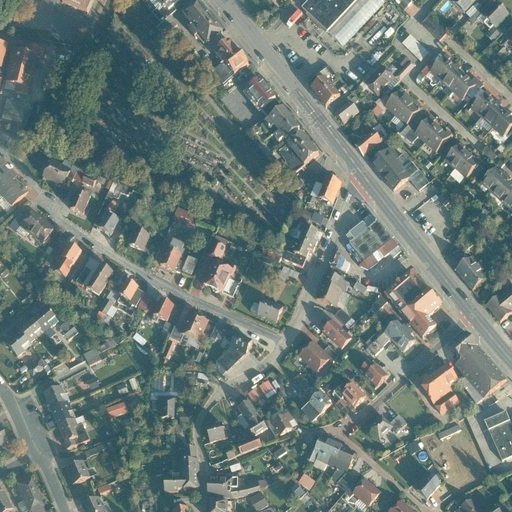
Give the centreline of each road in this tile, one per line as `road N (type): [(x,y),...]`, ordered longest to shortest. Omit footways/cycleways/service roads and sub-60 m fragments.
road 1 (residential): [(46,212),(167,289),(285,343)]
road 2 (residential): [(285,343),(214,399),(198,425),(203,511)]
road 3 (residential): [(285,343),(345,203),(365,180)]
road 4 (residential): [(472,315),(334,432)]
road 5 (secondary): [(365,180),(472,315)]
road 6 (secondary): [(276,65),(365,180)]
road 7 (residential): [(426,511),(334,432)]
